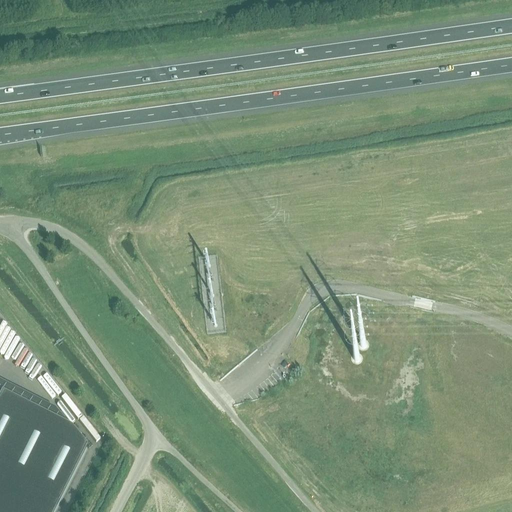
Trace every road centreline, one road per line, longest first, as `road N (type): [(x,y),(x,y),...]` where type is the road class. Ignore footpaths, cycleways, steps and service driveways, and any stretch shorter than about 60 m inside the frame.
road 1 (motorway): [(0,137),(511,65)]
road 2 (motorway): [(511,27),(0,96)]
road 3 (unclassified): [(316,511),(108,269),(73,239),(8,223)]
road 4 (unclassified): [(8,223),(154,436)]
